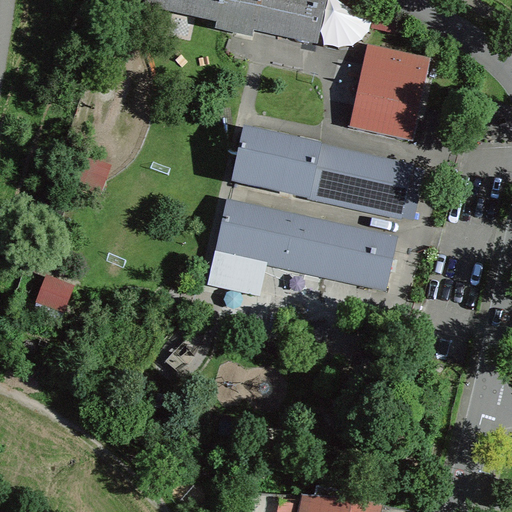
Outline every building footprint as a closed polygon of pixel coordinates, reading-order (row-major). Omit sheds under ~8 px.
[(156,0),(220,14),(218,23),(254,31),(255,22),(320,36),(327,0),(156,0)] [(362,107),(355,105),(350,128),(413,142),(418,119),(409,117),(419,75),(428,77),(432,59),(368,45),(363,64),(372,66),(362,107)] [(413,168),(245,131),(234,181),(237,181),(239,174),(401,210),(399,217),(402,217),(413,168)] [(237,181),(399,217),(401,210),(239,174),(237,181)] [(397,241),(228,202),(219,243),(371,278),(369,287),(385,290),(397,241)] [(217,253),(369,287),(371,278),(219,243),(217,253)] [(343,499),(344,492),(317,486),(314,497),(303,494),(299,511),(382,511),(384,506),(356,500),(343,499)]
